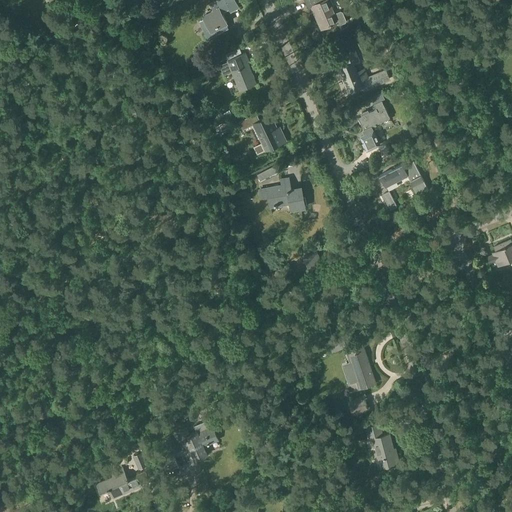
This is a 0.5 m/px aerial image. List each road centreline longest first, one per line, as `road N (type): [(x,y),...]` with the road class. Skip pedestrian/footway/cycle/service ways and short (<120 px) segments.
road 1 (residential): [(376,266),(267,0)]
road 2 (residential): [(453,511),(418,377),(376,266)]
road 3 (residential): [(511,366),(451,235)]
